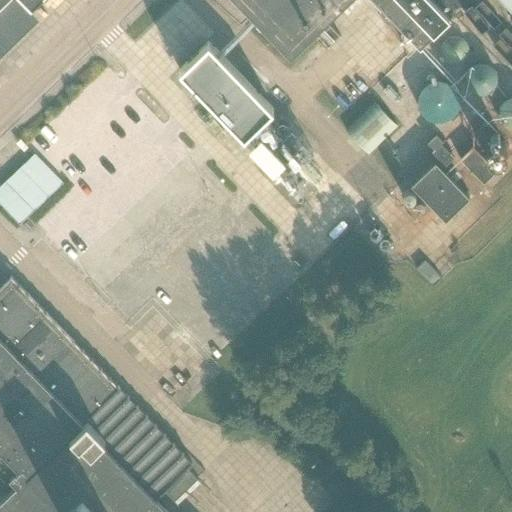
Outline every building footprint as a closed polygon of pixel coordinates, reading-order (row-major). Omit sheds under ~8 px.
[(0,0),(0,43),(44,0),(0,0)] [(450,19),(431,0),(235,0),(290,56),(348,0),(372,0),(420,49),(450,19)] [(440,53),(442,57),(445,61),(449,63),(454,64),(459,63),(463,61),(466,58),(468,53),(469,48),(468,44),(465,40),(461,37),(457,35),(452,35),(447,37),(444,40),(441,44),(440,48),(440,53)] [(274,108),(209,41),(180,68),(245,136),(274,108)] [(469,67),(467,71),(465,76),(466,81),(467,85),(471,89),(475,92),(480,93),(485,93),(489,91),(493,88),(496,84),(497,79),(497,74),(495,69),(492,65),(488,63),(483,61),(478,62),(473,63),(469,67)] [(446,80),(440,78),(434,79),(429,81),(424,84),(420,88),(418,94),(417,99),(418,105),(420,110),(424,115),(428,118),(434,120),(440,121),(445,120),(450,117),(455,113),(458,109),(460,103),(460,97),(458,92),(455,87),(451,82),(446,80)] [(498,107),(498,110),(498,113),(498,116),(500,119),(501,122),(504,124),(507,126),(510,128),(511,128),(511,94),(509,95),(506,97),(504,98),(501,101),(499,104),(498,107)] [(365,156),(396,128),(376,106),(345,135),(365,156)] [(495,137),(496,135),(496,134),(495,132),(494,131),(493,130),(492,129),(490,129),(489,129),(487,130),(486,131),(485,132),(485,134),(485,135),(485,137),(486,138),(487,139),(489,140),(490,140),(492,140),(493,139),(495,138),(495,137)] [(435,134),(427,142),(434,149),(432,151),(445,164),(454,155),(441,143),(443,141),(435,134)] [(507,151),(507,150),(507,148),(507,147),(506,145),(505,144),(504,143),(503,142),(501,141),(499,141),(498,141),(496,141),(495,141),(493,142),(492,143),(491,144),(490,145),(489,147),(489,148),(489,150),(489,152),(489,153),(490,155),(491,156),(492,157),(493,158),(495,159),(497,159),(498,159),(500,159),(501,159),(503,158),(504,157),(505,156),(506,154),(507,153),(507,151)] [(483,184),(497,170),(474,146),(460,159),(483,184)] [(0,186),(0,204),(19,224),(63,183),(35,153),(0,186)] [(445,220),(469,197),(435,160),(410,184),(445,220)] [(412,197),(412,195),(412,194),(412,193),(411,192),(410,191),(409,190),(408,189),(407,189),(405,189),(404,189),(403,190),(402,191),(401,192),(400,193),(400,194),(400,196),(400,197),(401,198),(401,199),(402,200),(404,201),(405,201),(406,201),(408,201),(409,201),(410,200),(411,199),(412,198),(412,197)] [(414,205),(413,206),(414,208),(414,209),(415,210),(416,211),(418,211),(419,211),(421,211),(422,210),(423,209),(424,208),(424,207),(424,205),(424,204),(424,203),(423,202),(421,201),(420,200),(419,200),(417,201),(416,201),(415,202),(414,203),(414,205)] [(121,386),(119,387),(11,275),(0,286),(0,472),(8,480),(10,479),(17,486),(0,502),(0,511),(170,511),(156,498),(194,462),(121,386)]
